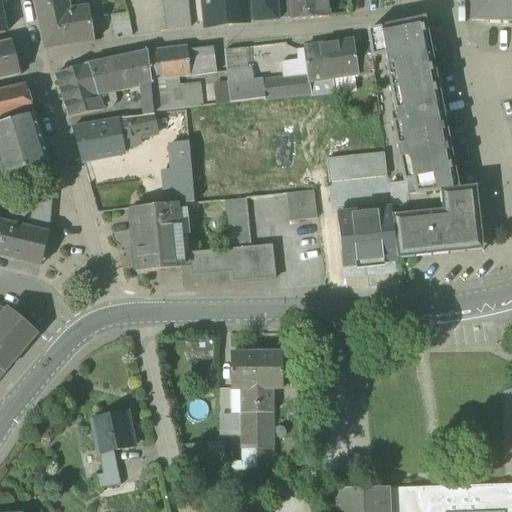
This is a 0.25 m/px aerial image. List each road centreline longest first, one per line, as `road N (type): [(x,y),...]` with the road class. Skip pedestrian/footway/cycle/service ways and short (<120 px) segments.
road 1 (residential): [(35,65),(133,44),(414,10),(414,0)]
road 2 (tertiary): [(139,311),(424,307),(511,289)]
road 3 (residential): [(105,316),(35,65)]
road 4 (residential): [(181,511),(139,311)]
